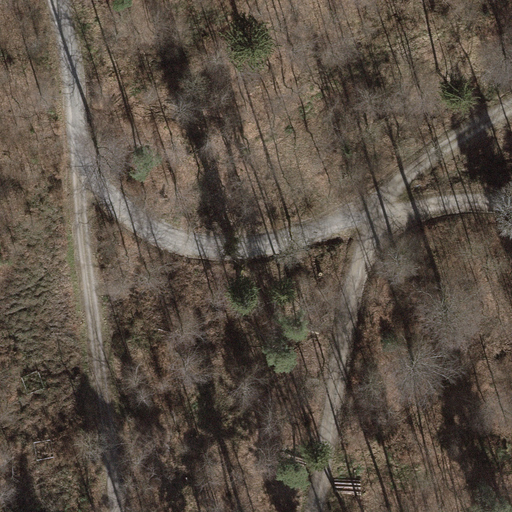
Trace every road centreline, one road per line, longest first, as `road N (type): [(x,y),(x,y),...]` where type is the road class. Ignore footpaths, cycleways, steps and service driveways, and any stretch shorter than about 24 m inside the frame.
road 1 (track): [(314,511),(375,218),(405,176),(511,107)]
road 2 (track): [(511,203),(441,205),(267,246),(209,248),(128,215),(79,169)]
road 3 (track): [(118,511),(79,169)]
road 4 (track): [(79,169),(53,0)]
